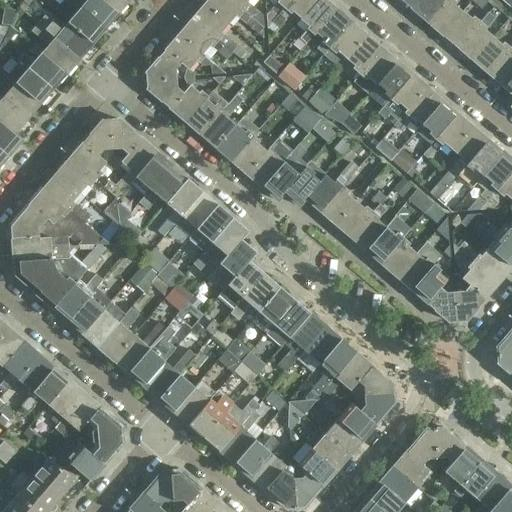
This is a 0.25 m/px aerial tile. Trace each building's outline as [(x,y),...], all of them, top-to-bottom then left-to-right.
[(24,10),(32,0),(22,0),(20,6),(24,10)] [(73,15),(67,22),(92,44),(93,42),(92,42),(104,28),(80,7),(72,0),(62,0),(60,3),(73,15)] [(72,0),(80,7),(104,28),(118,12),(105,1),(103,0),(72,0)] [(103,0),(105,1),(118,12),(127,0),(103,0)] [(229,0),(207,0),(205,3),(228,24),(235,15),(237,17),(245,24),(250,18),(242,11),(231,1),(229,0)] [(229,0),(231,1),(242,11),(250,18),(256,10),(247,2),(248,0),(229,0)] [(277,0),(265,15),(267,28),(272,22),(284,9),(290,1),(290,0),(277,0)] [(284,9),(272,22),(279,27),(292,12),(300,18),(299,19),(301,20),(317,0),(290,0),(290,1),(284,9)] [(317,0),(317,1),(301,20),(308,26),(306,29),(298,38),(305,43),(315,32),(335,8),(326,1),(325,0),(317,0)] [(418,0),(412,7),(428,21),(445,1),(446,0),(418,0)] [(444,34),(463,12),(462,11),(461,11),(453,4),(456,2),(454,0),(446,0),(445,1),(428,21),(443,34),(444,34)] [(486,0),(472,0),(472,1),(481,9),(488,1),(486,0)] [(191,18),(223,46),(229,39),(221,32),(228,24),(205,3),(191,18)] [(9,27),(18,8),(6,5),(3,26),(9,27)] [(329,49),(351,22),(335,8),(315,32),(323,39),(321,42),(329,49)] [(256,10),(250,18),(262,28),(262,15),(256,10)] [(458,46),(479,21),(473,16),(471,18),(463,12),(444,34),(458,46)] [(479,21),(458,46),(473,60),(493,37),(484,30),(486,27),(495,18),(488,12),(479,21)] [(44,15),(38,22),(80,58),(92,44),(67,22),(66,23),(67,23),(61,30),(44,15)] [(191,18),(178,33),(204,56),(205,56),(208,59),(215,51),(217,52),(223,46),(191,18)] [(250,18),(245,24),(258,34),(262,28),(250,18)] [(47,45),(42,51),(67,73),(80,58),(38,22),(32,29),(49,43),(47,45)] [(346,59),(366,35),(351,22),(329,49),(324,55),(338,68),(346,59)] [(16,30),(11,25),(2,44),(8,49),(9,51),(14,45),(7,40),(16,30)] [(204,56),(178,33),(165,49),(166,49),(166,50),(180,63),(186,68),(188,70),(189,69),(196,60),(199,63),(205,56),(204,56)] [(358,74),(381,47),(366,35),(346,59),(354,66),(352,68),(358,74)] [(493,37),(473,60),(488,72),(509,47),(503,42),(501,44),(493,37)] [(229,39),(223,46),(231,54),(237,47),(229,39)] [(329,49),(321,42),(316,48),(324,55),(329,49)] [(0,59),(8,49),(2,44),(0,48),(0,59)] [(511,44),(509,47),(488,72),(503,86),(511,75),(511,44)] [(217,52),(225,60),(231,54),(223,46),(217,52)] [(358,74),(354,79),(368,92),(375,84),(396,60),(381,47),(358,74)] [(147,72),(148,80),(159,79),(176,78),(175,69),(180,63),(166,50),(158,58),(146,71),(147,72)] [(67,73),(42,51),(41,52),(34,60),(26,54),(21,60),(22,61),(28,66),(53,88),(66,73),(67,73)] [(263,64),(278,76),(285,68),(271,56),(263,64)] [(396,60),(375,84),(376,85),(377,84),(385,91),(378,99),(385,104),(389,99),(412,73),(396,60)] [(53,88),(28,66),(22,61),(9,76),(15,81),(40,102),(41,102),(53,88)] [(288,65),(285,68),(278,76),(292,88),(302,77),(288,65)] [(188,70),(186,68),(183,78),(193,77),(193,73),(189,69),(188,70)] [(406,109),(427,86),(412,73),(389,99),(385,104),(392,110),(398,103),(406,109)] [(252,75),(232,77),(243,86),(252,75)] [(511,75),(503,86),(511,93),(511,75)] [(193,77),(183,78),(183,79),(188,87),(189,84),(190,85),(194,81),(193,77)] [(213,90),(225,77),(212,78),(206,85),(213,90)] [(159,79),(148,80),(148,87),(148,88),(161,99),(170,107),(183,92),(176,87),(176,78),(159,79)] [(0,95),(2,97),(27,118),(40,102),(15,81),(7,90),(0,83),(0,95)] [(183,92),(170,107),(186,121),(206,99),(207,96),(200,90),(199,92),(190,85),(189,84),(188,87),(183,92)] [(421,124),(442,100),(427,87),(427,86),(406,109),(393,124),(400,130),(413,116),(421,124)] [(307,101),(314,94),(307,89),(301,96),(307,101)] [(322,115),(323,115),(333,103),(318,89),(314,94),(307,101),(322,115)] [(206,99),(186,121),(201,134),(227,104),(221,98),(212,91),(207,96),(206,99)] [(296,100),(289,93),(280,104),(287,110),(296,100)] [(0,123),(20,141),(22,139),(14,133),(27,118),(2,97),(0,95),(0,123)] [(442,100),(421,124),(430,131),(428,134),(434,139),(457,113),(456,113),(442,100)] [(348,115),(333,103),(323,115),(325,117),(341,124),(348,115)] [(227,104),(201,134),(216,147),(235,125),(227,117),(229,115),(234,109),(227,104)] [(392,110),(385,104),(377,114),(384,120),(392,110)] [(319,120),(305,108),(296,118),(311,131),(319,120)] [(457,113),(434,139),(421,155),(428,161),(439,148),(447,154),(451,149),(472,126),(457,113)] [(352,134),(359,126),(348,117),(341,124),(352,134)] [(112,148),(111,119),(103,120),(102,119),(90,132),(91,133),(84,142),(99,155),(104,148),(112,148)] [(118,119),(111,119),(112,148),(122,147),(128,152),(141,137),(140,138),(131,130),(119,119),(118,119)] [(0,148),(8,155),(20,141),(0,123),(0,148)] [(235,125),(216,147),(231,160),(253,135),(253,136),(257,131),(250,125),(244,132),(235,125)] [(436,198),(464,165),(487,139),(472,126),(451,149),(460,157),(429,192),(436,198)] [(253,135),(231,160),(246,173),(265,150),(257,143),(260,141),(253,136),(253,135)] [(333,148),(341,155),(352,142),(344,135),(333,148)] [(122,160),(120,162),(129,169),(127,172),(133,177),(156,151),(141,137),(122,160)] [(283,162),(293,151),(277,137),(265,150),(246,173),(262,187),(283,162)] [(375,147),(391,160),(398,152),(382,138),(376,146),(375,147)] [(481,176),(503,152),(502,151),(502,152),(487,139),(464,165),(436,198),(443,205),(448,199),(467,176),(476,183),(481,176)] [(83,141),(69,157),(95,180),(101,174),(98,171),(105,163),(104,162),(105,161),(104,159),(84,142),(83,141)] [(283,162),(262,187),(277,200),(283,193),(296,176),(301,170),(294,164),(305,150),(298,144),(293,151),(283,162)] [(0,164),(8,155),(0,148),(0,164)] [(409,166),(413,162),(399,150),(398,152),(391,160),(404,172),(409,166)] [(159,179),(172,164),(156,151),(133,177),(134,178),(130,183),(145,196),(150,190),(159,179)] [(511,169),(511,159),(503,152),(481,176),(476,183),(483,190),(480,195),(486,200),(490,196),(495,190),(494,189),(511,169)] [(113,170),(113,155),(104,159),(105,161),(113,170)] [(122,160),(113,155),(113,170),(120,162),(122,160)] [(69,157),(56,172),(80,192),(86,185),(89,187),(95,180),(69,157)] [(296,176),(283,193),(298,206),(305,198),(325,175),(324,174),(315,167),(316,167),(309,161),(301,170),(296,176)] [(187,178),(172,164),(159,179),(150,190),(145,196),(138,204),(146,210),(157,196),(165,203),(187,178)] [(353,170),(347,164),(335,179),(342,185),(353,170)] [(511,169),(494,189),(495,190),(502,196),(504,194),(511,200),(511,169)] [(56,172),(43,187),(83,222),(89,216),(72,202),(80,192),(56,172)] [(319,211),(342,185),(335,179),(333,182),(325,175),(305,198),(319,211)] [(187,178),(165,203),(172,209),(157,229),(163,235),(174,223),(202,190),(187,178)] [(400,196),(409,186),(400,178),(391,188),(400,196)] [(115,198),(115,185),(109,180),(103,187),(112,195),(115,198)] [(119,180),(115,185),(115,198),(126,187),(119,180)] [(348,191),(342,185),(319,211),(334,224),(355,201),(346,194),(348,191)] [(31,204),(53,224),(67,236),(67,237),(77,245),(78,245),(108,244),(83,223),(83,222),(43,187),(30,203),(31,204)] [(202,190),(174,223),(189,236),(217,204),(202,190)] [(377,191),(369,200),(376,206),(384,197),(377,191)] [(422,213),(423,213),(430,204),(415,191),(407,200),(422,213)] [(493,208),(498,202),(490,196),(486,200),(479,209),(493,208)] [(118,227),(117,206),(115,198),(102,213),(118,227)] [(456,206),(448,199),(443,205),(451,212),(456,206)] [(355,201),(334,224),(349,237),(372,211),(366,205),(363,208),(355,201)] [(12,239),(12,240),(50,237),(67,237),(67,236),(53,224),(31,204),(14,223),(16,224),(15,229),(13,229),(13,239),(12,239)] [(118,227),(129,214),(118,204),(117,206),(118,227)] [(189,236),(188,237),(204,250),(211,242),(233,217),(217,204),(189,236)] [(444,216),(430,204),(423,213),(437,224),(444,216)] [(372,211),(349,237),(364,250),(385,227),(377,220),(379,217),(372,211)] [(464,227),(476,213),(465,214),(458,222),(464,227)] [(491,213),(478,213),(491,225),(497,218),(491,213)] [(402,237),(409,229),(394,215),(385,226),(385,227),(364,250),(379,263),(402,237)] [(248,230),(233,217),(204,250),(194,262),(192,264),(199,271),(209,260),(216,266),(240,239),(248,230)] [(449,241),(446,219),(436,230),(449,241)] [(504,223),(498,230),(511,242),(511,219),(506,226),(504,223)] [(494,239),(487,247),(510,267),(511,265),(511,242),(498,230),(491,225),(485,231),(494,239)] [(121,227),(113,238),(125,248),(135,238),(121,227)] [(50,237),(12,240),(13,249),(12,249),(13,262),(15,261),(40,260),(68,258),(69,257),(67,237),(50,237)] [(415,253),(407,246),(409,243),(402,237),(379,263),(395,276),(415,253)] [(256,252),(240,239),(216,266),(205,279),(214,287),(223,276),(230,282),(249,260),(256,252)] [(457,247),(465,255),(469,250),(462,243),(457,247)] [(457,247),(452,244),(453,258),(460,262),(465,255),(457,247)] [(78,245),(79,250),(91,250),(82,260),(79,263),(86,269),(105,249),(101,245),(78,245)] [(450,261),(449,245),(445,249),(441,254),(450,261)] [(465,255),(472,261),(497,283),(510,267),(487,247),(480,256),(471,248),(469,250),(465,255)] [(169,261),(154,248),(143,261),(158,274),(169,261)] [(415,253),(395,276),(410,290),(433,263),(426,258),(424,260),(415,253)] [(40,260),(15,261),(15,271),(18,271),(20,275),(19,276),(38,293),(51,277),(56,271),(70,256),(69,256),(69,257),(68,258),(40,260)] [(51,277),(38,293),(37,293),(53,306),(74,282),(85,269),(70,256),(51,277)] [(249,260),(230,282),(218,295),(233,308),(241,297),(263,272),(249,260)] [(468,270),(461,278),(461,279),(468,285),(483,297),(484,298),(497,283),(472,261),(466,268),(468,270)] [(143,292),(149,285),(157,276),(158,275),(143,262),(128,279),(143,292)] [(433,263),(410,290),(425,303),(426,302),(439,287),(444,281),(446,280),(437,272),(439,269),(433,263)] [(74,282),(53,306),(53,307),(54,306),(68,318),(94,288),(106,274),(100,269),(81,290),(74,284),(75,283),(74,282)] [(263,272),(241,297),(242,298),(229,313),(237,320),(250,305),(257,310),(278,285),(263,272)] [(176,282),(178,279),(173,274),(165,283),(171,288),(171,287),(176,282)] [(171,288),(165,283),(157,276),(149,285),(164,298),(172,289),(171,288)] [(176,282),(171,287),(173,288),(186,300),(191,294),(176,282)] [(278,285),(257,310),(251,318),(266,331),(294,299),(278,285)] [(464,291),(454,292),(456,320),(464,319),(465,320),(476,307),(475,306),(483,297),(468,285),(464,291)] [(439,287),(426,302),(435,310),(434,311),(447,322),(448,321),(456,320),(454,292),(445,293),(439,287)] [(94,288),(68,318),(82,331),(109,300),(94,288)] [(173,288),(172,289),(164,298),(179,310),(186,302),(187,301),(186,300),(173,288)] [(201,301),(194,296),(189,302),(197,308),(201,301)] [(294,299),(266,331),(281,345),(284,342),(288,337),(309,312),(294,299)] [(109,300),(82,331),(82,332),(97,345),(124,314),(109,300)] [(201,315),(186,302),(179,310),(174,316),(180,321),(187,313),(196,320),(201,315)] [(129,308),(124,314),(97,345),(112,358),(133,335),(126,329),(138,314),(129,308)] [(303,350),(324,326),(309,312),(288,337),(284,342),(292,349),(277,367),(284,372),(297,358),(303,350)] [(0,319),(0,337),(9,327),(0,319)] [(211,335),(217,329),(218,328),(211,322),(205,330),(211,335)] [(133,335),(112,358),(113,359),(114,358),(127,370),(148,347),(156,338),(164,328),(158,323),(142,342),(133,334),(133,335)] [(199,336),(205,330),(196,323),(191,329),(199,336)] [(165,326),(164,328),(156,338),(161,342),(171,331),(165,326)] [(303,350),(297,358),(312,371),(318,364),(340,339),(324,326),(303,350)] [(9,327),(0,337),(0,366),(1,366),(23,340),(23,339),(9,327)] [(511,327),(496,345),(497,346),(497,354),(511,353),(511,327)] [(217,329),(211,335),(225,348),(231,341),(217,329)] [(233,339),(225,348),(241,361),(250,352),(233,339)] [(340,339),(318,364),(326,370),(311,388),(312,389),(318,394),(323,389),(333,376),(355,351),(340,339)] [(15,378),(37,352),(23,340),(1,366),(9,373),(0,383),(0,388),(3,391),(15,378)] [(148,347),(127,370),(143,384),(159,365),(164,360),(148,347)] [(233,370),(241,361),(225,348),(216,359),(232,372),(233,370)] [(355,351),(333,376),(323,389),(329,395),(340,382),(348,389),(370,364),(355,351)] [(37,352),(15,378),(30,391),(52,365),(38,352),(37,352)] [(159,365),(143,384),(143,385),(157,398),(178,374),(191,358),(185,352),(172,369),(164,362),(164,361),(164,360),(159,365)] [(241,361),(258,375),(266,365),(250,352),(241,361)] [(511,377),(511,353),(497,354),(497,363),(497,364),(511,377)] [(258,375),(241,361),(233,370),(250,384),(258,375)] [(370,365),(370,364),(348,389),(342,397),(363,396),(392,393),(392,386),(392,385),(370,365)] [(53,365),(52,365),(30,391),(19,404),(26,410),(38,397),(46,404),(68,378),(53,365)] [(178,374),(157,398),(172,411),(193,387),(178,374)] [(68,378),(46,404),(54,411),(49,417),(55,423),(61,417),(83,391),(68,378)] [(209,400),(214,394),(199,380),(193,387),(172,411),(188,424),(189,424),(209,400)] [(318,394),(312,389),(302,400),(314,399),(318,394)] [(83,391),(61,417),(51,428),(60,434),(69,423),(78,431),(86,422),(100,406),(83,391)] [(209,400),(189,424),(203,436),(232,403),(217,391),(214,394),(209,400)] [(284,403),(270,391),(263,399),(277,411),(284,403)] [(364,405),(359,410),(375,424),(375,423),(394,401),(393,400),(392,393),(363,396),(364,405)] [(0,397),(0,410),(7,417),(14,410),(0,397)] [(336,419),(337,419),(362,439),(375,424),(359,410),(350,403),(342,412),(326,399),(314,400),(315,400),(324,408),(336,419)] [(232,403),(203,436),(218,449),(251,410),(256,405),(250,400),(241,411),(232,403)] [(315,400),(314,400),(286,401),(302,415),(315,400)] [(290,429),(302,415),(286,401),(286,426),(289,428),(290,429)] [(100,406),(86,422),(91,427),(92,446),(87,451),(103,464),(123,441),(122,440),(121,425),(100,406)] [(330,426),(324,434),(349,454),(362,439),(337,419),(336,419),(324,408),(317,415),(330,426)] [(251,410),(218,449),(232,462),(260,429),(253,423),(258,416),(251,410)] [(253,437),(232,462),(247,476),(268,451),(288,430),(282,424),(262,446),(254,440),(255,439),(253,437)] [(28,425),(22,431),(37,444),(43,437),(28,425)] [(290,429),(289,428),(291,443),(292,444),(300,438),(290,429)] [(425,428),(406,451),(422,464),(430,472),(437,465),(436,458),(435,458),(434,429),(426,429),(425,428)] [(440,428),(434,429),(435,458),(436,458),(445,457),(451,462),(464,447),(463,447),(440,428)] [(324,434),(312,448),(336,469),(349,454),(324,434)] [(104,464),(103,464),(87,451),(79,443),(73,439),(68,445),(74,449),(65,460),(67,461),(90,480),(104,464)] [(1,441),(0,441),(0,450),(8,457),(13,452),(1,441)] [(464,447),(451,462),(443,471),(458,484),(479,460),(464,447)] [(312,448),(297,464),(321,485),(322,484),(323,484),(336,469),(312,448)] [(275,457),(268,451),(247,476),(264,490),(264,489),(277,474),(285,466),(275,457)] [(405,451),(392,466),(417,488),(430,472),(422,464),(406,451),(405,451)] [(44,461),(31,477),(57,499),(73,480),(48,458),(45,462),(44,461)] [(479,460),(458,484),(452,491),(459,497),(466,490),(474,497),(495,474),(479,460)] [(298,478),(291,478),(295,507),(301,506),(302,507),(321,485),(297,464),(292,470),(298,478)] [(392,466),(379,481),(404,503),(417,488),(392,466)] [(170,470),(173,500),(174,509),(177,511),(179,511),(200,489),(178,469),(177,470),(170,470)] [(162,470),(141,494),(157,507),(163,501),(173,500),(170,470),(163,471),(162,470)] [(283,479),(277,474),(264,489),(286,508),(295,507),(291,478),(283,479)] [(495,474),(474,497),(481,504),(474,511),(487,511),(489,510),(510,486),(495,474)] [(31,477),(15,495),(34,511),(45,511),(57,499),(31,477)] [(379,481),(366,496),(383,511),(398,511),(397,510),(404,503),(379,481)] [(446,498),(452,491),(445,485),(439,492),(446,498)] [(511,511),(511,488),(510,486),(489,510),(487,511),(511,511)] [(200,489),(187,504),(180,511),(206,511),(215,502),(200,489)] [(129,509),(132,511),(162,511),(141,494),(128,508),(129,509)] [(34,511),(15,495),(0,511),(34,511)] [(438,507),(445,499),(439,495),(433,502),(438,507)] [(383,511),(366,496),(353,511),(383,511)] [(227,511),(215,502),(206,511),(227,511)]
